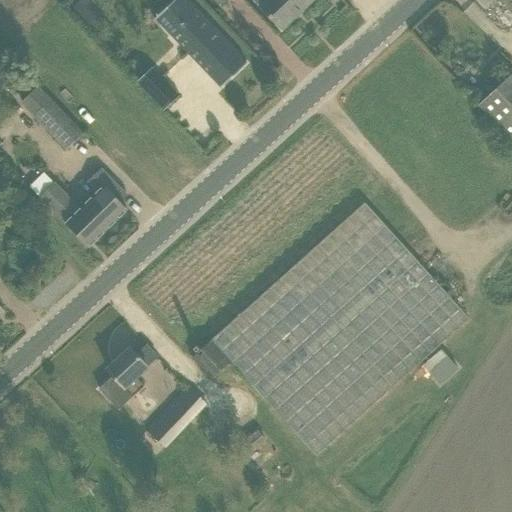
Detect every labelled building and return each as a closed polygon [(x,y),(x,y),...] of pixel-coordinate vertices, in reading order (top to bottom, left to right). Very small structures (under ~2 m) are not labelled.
[(186,0),(174,0),(155,18),(221,88),(246,64),(186,0)] [(262,0),(258,5),(282,31),(314,0),(262,0)] [(477,0),(503,26),(507,29),(511,24),(511,14),(511,15),(506,9),(510,5),(507,3),(510,1),(509,0),(505,0),(501,4),(496,0),(477,0)] [(511,0),(496,0),(501,4),(505,0),(509,0),(510,1),(507,3),(510,5),(506,9),(511,15),(511,14),(511,0)] [(152,67),(136,82),(152,99),(168,84),(152,67)] [(511,73),(479,104),(511,140),(511,73)] [(67,149),(83,133),(37,86),(22,102),(67,149)] [(96,191),(81,206),(55,181),(39,196),(88,247),(127,209),(121,202),(128,196),(101,168),(87,181),(96,191)] [(365,202),(192,357),(212,379),(230,362),(316,456),(469,319),(365,202)] [(148,367),(130,347),(107,368),(114,375),(99,388),(111,401),(125,388),(133,397),(144,386),(136,378),(148,367)] [(423,366),(440,385),(458,369),(441,350),(423,366)] [(207,405),(186,385),(145,428),(166,448),(207,405)] [(238,446),(247,457),(266,440),(256,429),(238,446)]
